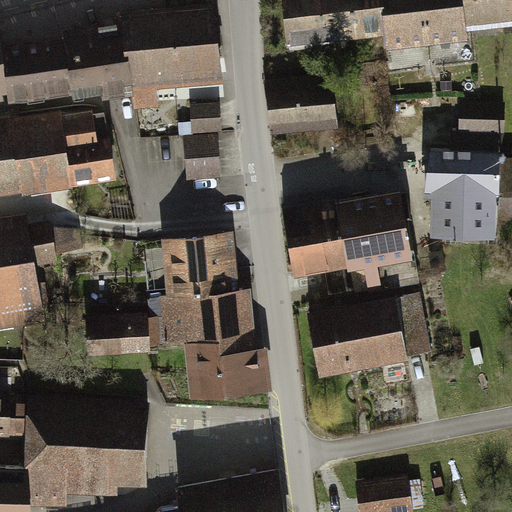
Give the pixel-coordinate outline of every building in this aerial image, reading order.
[(511,0),(283,0),(287,45),(384,33),(389,49),(469,41),(471,26),(511,24),(511,0)] [(3,26),(0,27),(0,99),(12,97),(100,90),(223,81),(217,1),(124,7),(63,12),(62,23),(3,26)] [(411,56),(384,60),(389,92),(416,88),(411,56)] [(332,72),(267,79),(273,134),(338,127),(332,72)] [(217,94),(189,96),(192,136),(184,138),(187,182),(223,180),(217,94)] [(450,146),(428,146),(428,191),(434,191),(434,234),(497,234),(497,220),(511,219),(511,152),(509,152),(509,98),(457,98),(457,126),(450,126),(450,146)] [(93,107),(0,117),(0,193),(25,191),(116,176),(108,133),(98,135),(93,107)] [(404,185),(283,208),(296,275),(350,265),(355,291),(422,278),(404,185)] [(0,328),(39,323),(32,268),(75,262),(71,230),(46,235),(43,221),(24,224),(23,213),(0,216),(0,328)] [(191,395),(274,386),(269,344),(257,345),(251,289),(243,288),(237,232),(165,240),(170,292),(158,294),(166,345),(185,343),(191,395)] [(396,294),(311,311),(323,373),(409,357),(396,294)] [(150,311),(88,317),(91,357),(153,351),(150,311)] [(0,434),(26,436),(28,392),(0,391),(0,434)] [(154,398),(28,392),(26,436),(24,504),(36,504),(69,507),(70,494),(119,496),(119,487),(150,489),(154,398)] [(0,511),(35,511),(36,504),(24,504),(26,436),(0,435),(0,511)] [(286,511),(279,468),(180,486),(184,511),(286,511)] [(411,511),(407,472),(357,479),(361,511),(411,511)]
